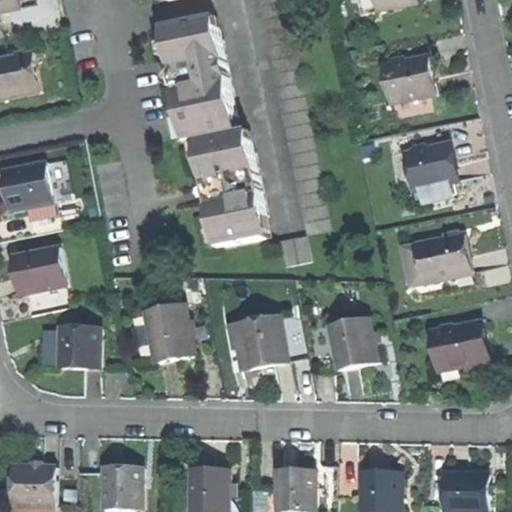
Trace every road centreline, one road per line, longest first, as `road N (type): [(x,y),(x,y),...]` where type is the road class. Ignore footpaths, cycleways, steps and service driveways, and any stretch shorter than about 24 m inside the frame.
road 1 (residential): [(0,415),(473,429),(511,422)]
road 2 (residential): [(511,153),(480,0)]
